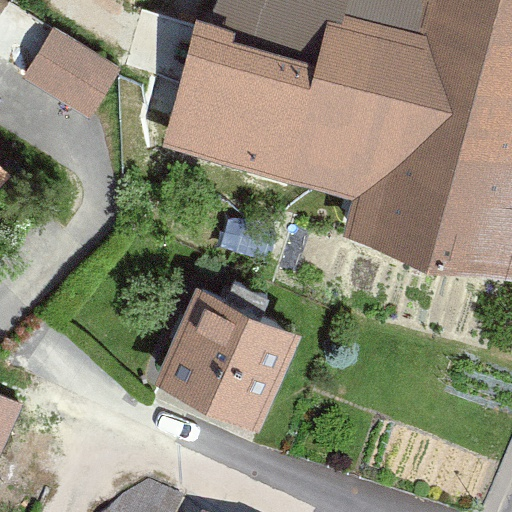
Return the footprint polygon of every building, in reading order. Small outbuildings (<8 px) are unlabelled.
[(511,262),(511,257),(511,0),(209,0),(203,26),(312,55),(297,112),(308,115),(371,132),(348,219),(511,262)] [(121,64),(54,21),(23,68),(91,111),(121,64)] [(297,112),(190,84),(178,128),(296,159),(308,115),(297,112)] [(291,318),(199,280),(162,369),(254,407),(291,318)] [(0,448),(23,398),(0,388),(0,448)]
